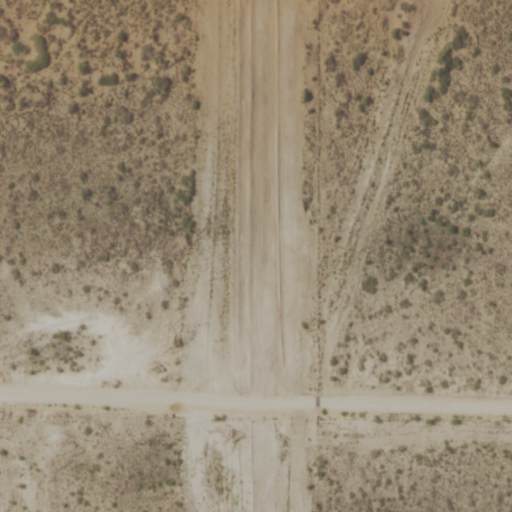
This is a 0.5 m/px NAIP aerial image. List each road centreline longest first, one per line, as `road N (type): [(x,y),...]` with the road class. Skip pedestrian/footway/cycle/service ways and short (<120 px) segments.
road 1 (residential): [(320,401),(0,394)]
road 2 (residential): [(511,402),(320,401)]
